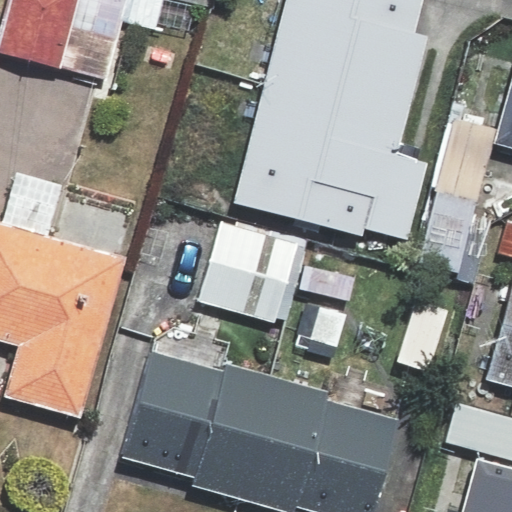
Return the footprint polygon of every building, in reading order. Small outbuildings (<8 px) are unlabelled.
[(0,0),(0,52),(102,71),(109,34),(62,25),(66,0),(0,0)] [(355,0),(271,0),(224,185),(387,227),(407,147),(386,141),(417,21),(354,5),(355,0)] [(511,32),(486,136),(511,142),(511,32)] [(8,165),(0,200),(0,392),(79,410),(115,250),(47,235),(61,176),(8,165)] [(302,240),(208,216),(187,296),(281,320),(302,240)] [(511,269),(502,267),(478,372),(511,380),(511,269)] [(370,511),(394,414),(151,353),(124,463),(321,511),(370,511)] [(511,511),(511,461),(468,451),(453,511),(511,511)]
